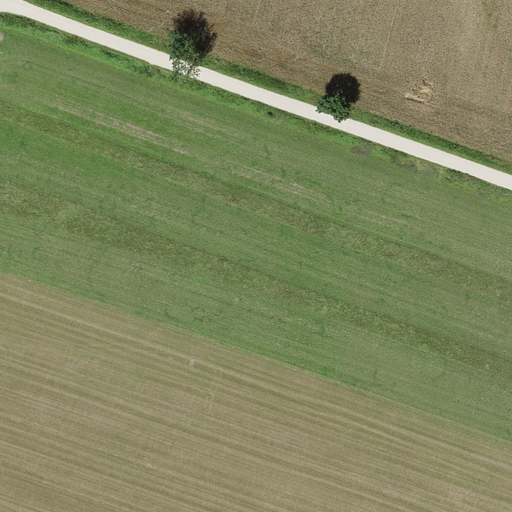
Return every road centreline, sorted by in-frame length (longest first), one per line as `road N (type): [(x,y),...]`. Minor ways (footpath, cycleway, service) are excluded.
road 1 (track): [(0,0),(511,184)]
road 2 (track): [(511,183),(4,0)]
